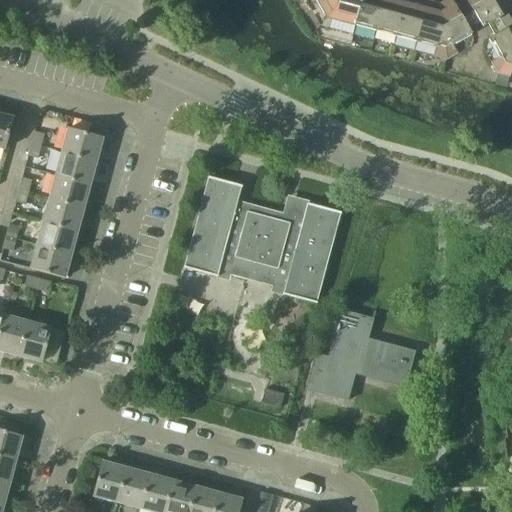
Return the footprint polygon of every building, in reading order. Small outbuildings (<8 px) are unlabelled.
[(314,0),(326,19),(340,0),(314,0)] [(355,27),(361,0),(340,0),(326,19),(355,27)] [(375,32),(383,0),(361,0),(355,27),(375,32)] [(395,37),(405,0),(383,0),(375,32),(395,37)] [(416,43),(427,2),(419,0),(405,0),(395,37),(416,43)] [(471,35),(450,0),(446,0),(439,5),(445,61),(457,54),(452,45),(471,35)] [(511,0),(464,0),(470,9),(486,0),(488,0),(492,1),(501,17),(511,11),(511,0)] [(501,17),(492,1),(488,0),(486,0),(470,9),(481,29),(501,17)] [(445,61),(439,5),(438,5),(427,2),(416,43),(435,48),(433,58),(445,61)] [(497,75),(511,54),(511,24),(487,39),(498,58),(489,63),(497,75)] [(511,68),(511,54),(497,75),(509,78),(511,69),(511,68)] [(0,150),(3,151),(12,119),(0,115),(0,150)] [(95,162),(102,139),(67,129),(61,153),(95,162)] [(39,147),(43,135),(33,133),(30,145),(39,147)] [(36,160),(39,147),(30,145),(26,157),(36,160)] [(89,186),(95,162),(61,153),(55,177),(89,186)] [(83,209),(89,186),(55,177),(48,199),(83,209)] [(315,305),(340,213),(307,204),(308,202),(287,197),(282,214),(236,202),(240,188),(241,187),(207,178),(182,269),(216,278),(216,276),(215,275),(216,272),(283,290),(282,293),(281,296),(315,305)] [(27,193),(30,182),(21,179),(17,191),(27,193)] [(27,193),(17,191),(14,203),(23,206),(27,193)] [(76,232),(83,209),(48,199),(42,222),(76,232)] [(70,255),(76,232),(42,222),(36,246),(70,255)] [(14,240),(17,228),(8,226),(5,237),(14,240)] [(14,240),(5,237),(1,250),(10,253),(14,240)] [(64,279),(70,255),(36,246),(29,270),(64,279)] [(35,290),(38,280),(26,277),(23,287),(35,290)] [(47,294),(50,284),(38,280),(35,290),(47,294)] [(406,383),(414,353),(367,340),(372,321),(334,310),(327,336),(333,338),(327,359),(319,357),(319,356),(314,355),(307,384),(308,384),(314,386),(314,385),(320,387),(318,394),(347,403),(354,376),(358,377),(357,377),(381,383),(383,376),(405,382),(406,383)] [(0,352),(17,357),(27,322),(3,316),(0,327),(0,352)] [(41,364),(51,329),(27,322),(17,357),(41,364)] [(280,410),(283,396),(264,391),(260,405),(280,410)] [(0,456),(15,460),(21,436),(0,430),(0,456)] [(0,481),(8,484),(15,460),(0,456),(0,481)] [(115,504),(124,469),(100,463),(91,497),(115,504)] [(139,510),(148,475),(124,469),(115,504),(139,510)] [(146,511),(162,511),(171,482),(148,475),(139,510),(146,511)] [(0,506),(2,507),(8,484),(0,481),(0,506)] [(187,511),(194,488),(171,482),(162,511),(187,511)] [(212,511),(217,494),(194,488),(187,511),(212,511)] [(238,511),(242,501),(217,494),(212,511),(238,511)]
